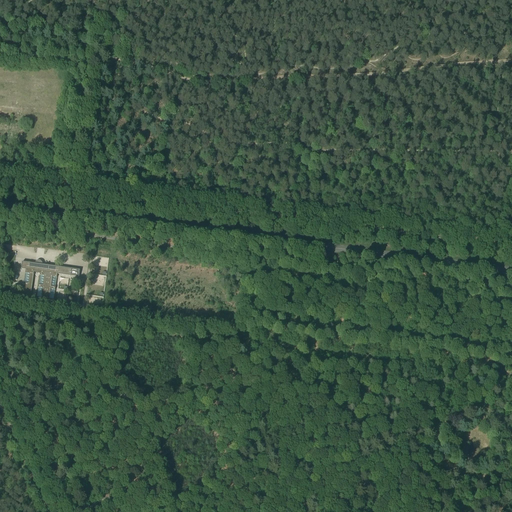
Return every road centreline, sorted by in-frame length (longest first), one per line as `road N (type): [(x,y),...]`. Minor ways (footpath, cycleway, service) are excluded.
road 1 (primary): [(0,204),(511,270)]
road 2 (track): [(0,376),(436,433)]
road 3 (track): [(89,55),(211,80),(511,59)]
road 4 (track): [(269,511),(329,471),(439,455)]
road 5 (track): [(0,353),(71,511)]
road 6 (track): [(422,511),(450,470),(487,476),(511,448)]
road 7 (track): [(0,398),(50,511)]
